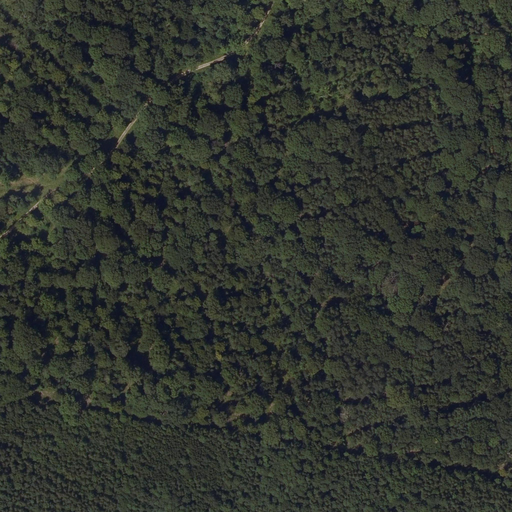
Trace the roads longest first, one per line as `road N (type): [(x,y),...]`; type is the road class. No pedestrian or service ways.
road 1 (track): [(511,477),(0,391)]
road 2 (track): [(0,237),(58,188),(98,169),(169,83),(238,52),(272,0)]
